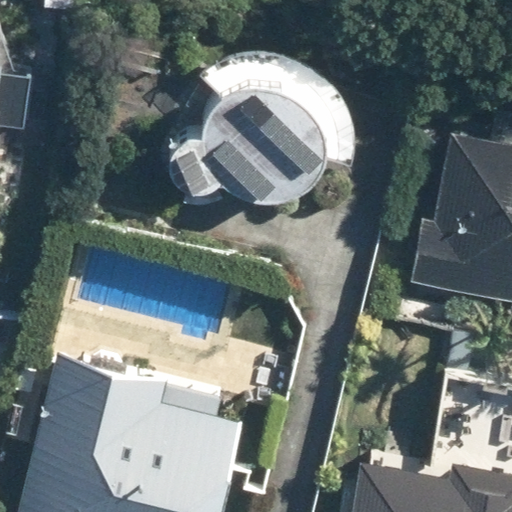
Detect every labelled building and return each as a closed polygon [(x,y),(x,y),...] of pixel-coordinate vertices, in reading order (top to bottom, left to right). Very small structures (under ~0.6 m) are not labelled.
[(0,0),(0,187),(18,0),(0,0)] [(172,150),(173,155),(177,162),(180,167),(184,171),(189,174),(194,177),(200,178),(206,179),(211,178),(217,177),(222,174),(226,172),(238,181),(251,187),(266,191),(280,192),(295,191),(309,188),(322,182),(334,173),(345,163),(353,151),(360,138),(363,124),(365,109),(364,95),(360,80),(354,67),(346,55),(336,44),(324,36),(310,30),(296,26),(282,24),(267,25),(253,29),(240,35),(227,43),(217,54),(208,66),(202,79),(198,93),(197,108),(197,113),(195,113),(190,116),(185,119),(181,123),(177,127),(174,133),(173,138),(172,144),(172,150)] [(511,104),(501,104),(500,118),(456,114),(449,185),(431,184),(422,289),(511,296),(511,104)] [(229,511),(251,410),(172,393),(177,366),(58,340),(20,511),(229,511)] [(463,466),(362,454),(354,511),(511,511),(511,383),(473,379),(463,466)]
